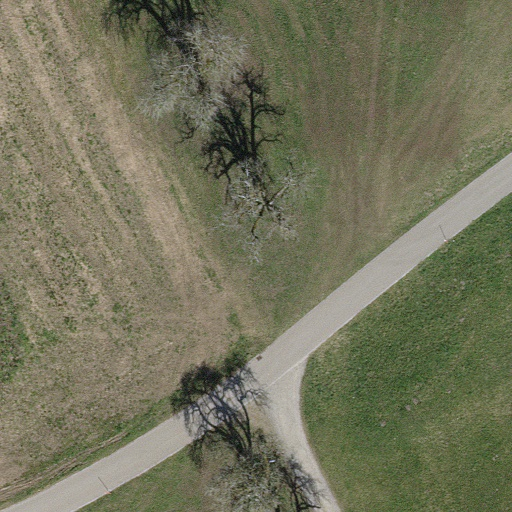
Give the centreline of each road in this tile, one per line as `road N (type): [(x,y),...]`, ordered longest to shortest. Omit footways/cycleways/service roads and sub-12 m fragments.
road 1 (residential): [(511,173),(258,377),(35,511)]
road 2 (track): [(335,511),(258,377)]
